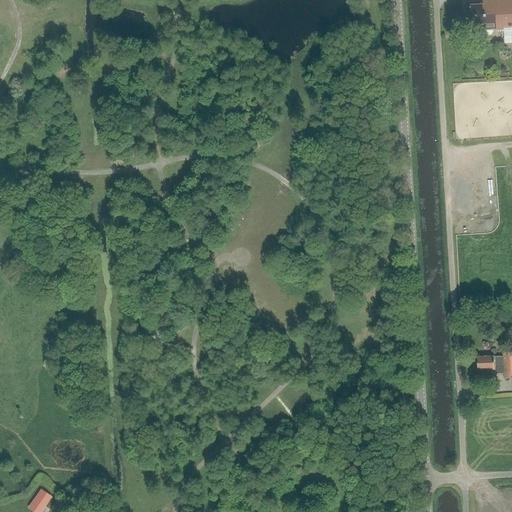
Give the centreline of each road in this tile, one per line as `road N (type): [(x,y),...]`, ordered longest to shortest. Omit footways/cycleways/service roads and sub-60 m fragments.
road 1 (unclassified): [(463,478),(435,0)]
road 2 (tertiary): [(425,478),(397,0)]
